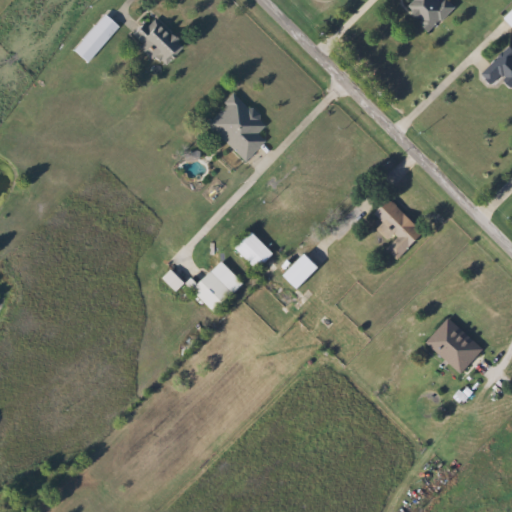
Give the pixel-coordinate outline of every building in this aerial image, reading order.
[(426,32),(403,7),(409,1),(408,0),(441,0),(450,9),(426,32)] [(511,31),(499,18),(511,5),(511,31)] [(113,27),(81,63),(66,50),(98,14),(113,27)] [(180,46),(159,67),(130,37),(151,17),(180,46)] [(511,88),(498,75),(488,85),(478,75),(506,46),(511,51),(511,88)] [(202,124),(229,94),(261,124),(253,133),(261,141),(242,161),(202,124)] [(391,238),(367,215),(384,198),(419,232),(393,259),(381,247),(391,238)] [(270,253),(253,271),(230,248),(248,230),(270,253)] [(313,267),(293,289),(278,276),(299,254),(313,267)] [(210,313),(181,284),(188,277),(194,283),(218,260),(240,283),(210,313)] [(179,284),(171,291),(159,276),(167,269),(179,284)] [(480,350),(456,375),(422,341),(446,317),(480,350)]
